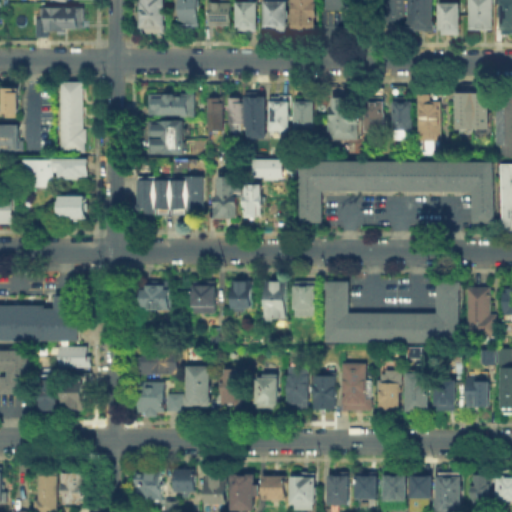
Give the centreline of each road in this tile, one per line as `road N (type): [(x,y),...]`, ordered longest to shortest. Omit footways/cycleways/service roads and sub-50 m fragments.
road 1 (residential): [(116,0),(113,511)]
road 2 (residential): [(0,438),(511,441)]
road 3 (residential): [(0,247),(511,248)]
road 4 (residential): [(0,59),(511,59)]
